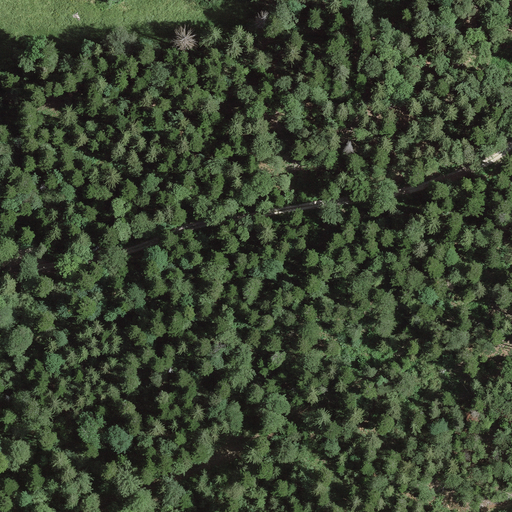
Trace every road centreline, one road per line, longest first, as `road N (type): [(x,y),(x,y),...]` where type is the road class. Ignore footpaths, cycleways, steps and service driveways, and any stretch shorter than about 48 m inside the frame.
road 1 (track): [(511,149),(423,188),(196,227),(142,249),(0,280)]
road 2 (track): [(98,511),(237,453),(511,275)]
